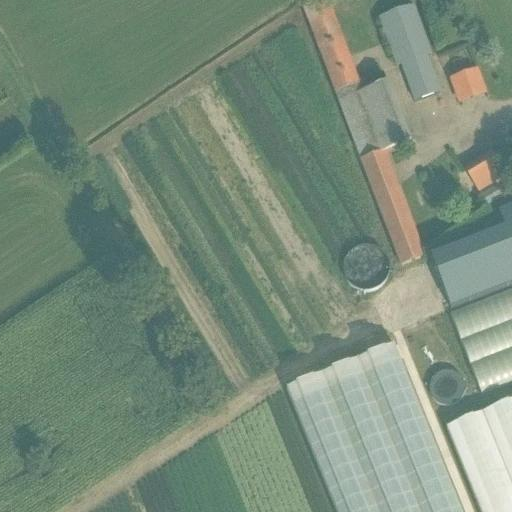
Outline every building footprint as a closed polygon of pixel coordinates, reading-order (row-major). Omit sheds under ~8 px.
[(381,74),(357,83),(327,2),(303,11),(363,167),(401,267),(425,258),(386,158),(384,153),(410,143),(388,84),(385,85),(381,74)] [(414,7),(378,21),(396,70),(399,68),(414,105),(440,94),(426,57),(432,55),(414,7)] [(457,104),(486,94),(478,69),(449,80),(457,104)] [(463,172),(478,195),(506,176),(490,153),(463,172)] [(504,232),(431,261),(450,310),(511,285),(511,209),(498,215),(504,232)] [(511,293),(459,310),(484,393),(511,384),(511,293)] [(460,511),(393,346),(286,390),(335,511),(460,511)] [(511,511),(511,402),(445,429),(479,511),(511,511)]
